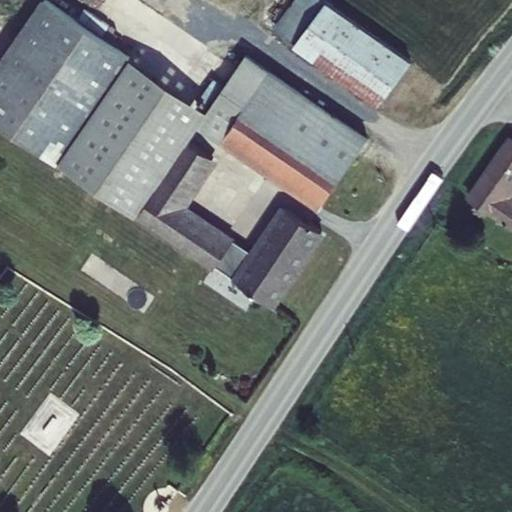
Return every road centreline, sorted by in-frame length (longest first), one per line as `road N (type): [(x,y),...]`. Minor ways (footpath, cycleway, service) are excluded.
road 1 (secondary): [(206,511),(511,61)]
road 2 (track): [(210,0),(239,31),(440,163)]
